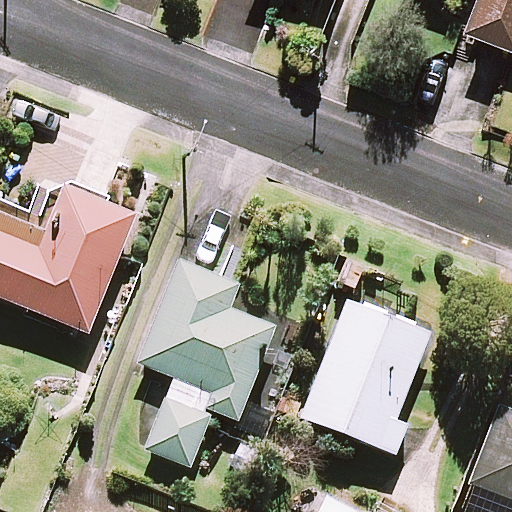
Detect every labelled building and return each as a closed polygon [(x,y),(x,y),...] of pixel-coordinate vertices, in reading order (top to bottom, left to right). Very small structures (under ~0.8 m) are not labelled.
[(511,0),(490,0),(476,36),(511,49),(511,0)] [(138,222),(71,195),(56,233),(0,210),(0,303),(92,340),(138,222)] [(209,412),(258,431),(269,402),(245,393),(269,329),(222,311),(230,290),(178,271),(140,370),(169,381),(141,453),(186,471),(209,412)] [(297,421),(392,458),(404,428),(390,422),(424,336),(343,304),(297,421)] [(511,418),(488,409),(457,485),(511,507),(511,418)] [(389,511),(373,503),(368,511),(343,511),(319,499),(311,511),(389,511)]
